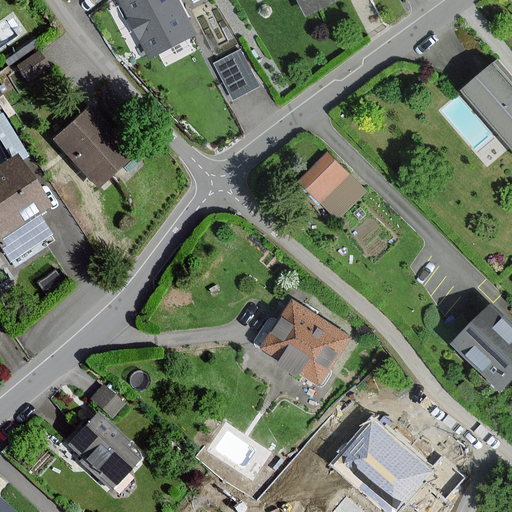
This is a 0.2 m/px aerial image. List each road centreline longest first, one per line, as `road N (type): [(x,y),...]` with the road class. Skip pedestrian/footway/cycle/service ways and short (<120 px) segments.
road 1 (residential): [(220,183),(389,327),(438,390),(511,456)]
road 2 (residential): [(220,183),(115,314),(0,411)]
road 3 (residential): [(457,0),(220,183)]
road 4 (residential): [(55,0),(172,140),(220,183)]
